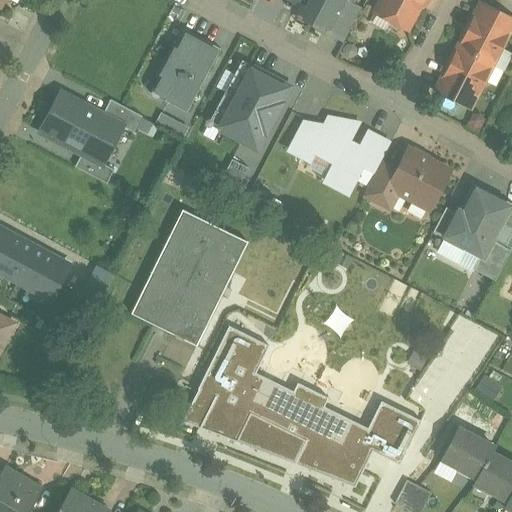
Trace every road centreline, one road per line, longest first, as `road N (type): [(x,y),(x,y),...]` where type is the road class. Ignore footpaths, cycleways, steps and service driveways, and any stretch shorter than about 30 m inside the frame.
road 1 (residential): [(0,414),(187,466),(294,511)]
road 2 (residential): [(195,0),(397,101)]
road 3 (residential): [(397,101),(511,165)]
road 4 (residential): [(0,111),(57,0)]
